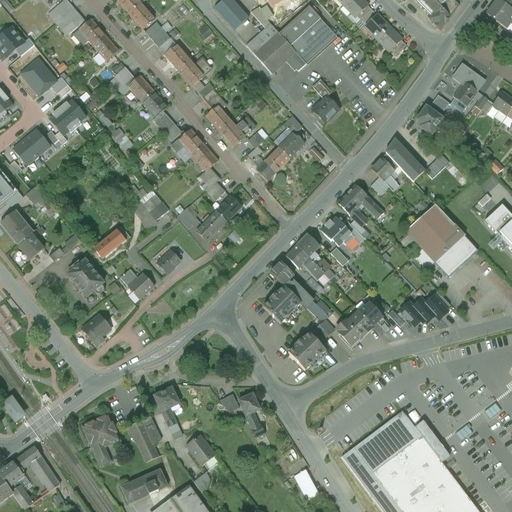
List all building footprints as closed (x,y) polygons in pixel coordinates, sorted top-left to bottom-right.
[(115,0),(129,15),(141,4),(145,0),(115,0)] [(248,20),(230,0),(224,0),(214,10),(234,32),(248,20)] [(362,0),(348,0),(343,5),(351,14),(353,12),(357,17),(368,7),(369,6),(362,0)] [(432,0),(415,0),(428,14),(425,16),(440,32),(450,19),(450,18),(432,0)] [(432,0),(450,18),(458,7),(452,0),(432,0)] [(499,0),(498,0),(486,15),(507,29),(511,22),(511,8),(499,0)] [(511,0),(499,0),(511,8),(511,0)] [(75,12),(66,1),(58,7),(62,13),(59,16),(64,21),(75,12)] [(141,4),(129,15),(142,30),(154,19),(141,4)] [(273,18),(265,5),(259,9),(267,22),(273,18)] [(58,7),(48,16),(52,22),(59,16),(62,13),(58,7)] [(368,7),(357,17),(362,22),(373,12),(368,7)] [(309,8),(279,35),(290,48),(320,21),(309,8)] [(267,22),(259,9),(251,14),(265,30),(270,26),(267,22)] [(75,12),(64,21),(68,26),(72,23),(77,28),(84,22),(75,12)] [(373,12),(362,22),(366,26),(376,16),(373,12)] [(376,16),(366,26),(371,31),(369,32),(377,41),(389,28),(377,15),(376,16)] [(104,37),(91,21),(78,31),(88,42),(92,47),(104,37)] [(320,21),(290,48),(295,54),(306,66),(336,38),(320,21)] [(68,26),(62,32),(66,38),(77,28),(72,23),(68,26)] [(158,31),(153,26),(145,33),(153,44),(165,34),(161,29),(158,31)] [(274,30),(270,26),(265,30),(246,48),(271,76),(285,63),(295,54),(279,35),(274,30)] [(205,39),(212,34),(208,28),(201,32),(205,39)] [(389,28),(377,41),(385,49),(386,47),(391,52),(401,42),(402,41),(389,28)] [(506,36),(498,28),(494,32),(502,40),(506,36)] [(24,44),(11,29),(0,38),(0,51),(7,59),(15,52),(24,44)] [(88,42),(78,31),(72,37),(82,48),(88,42)] [(165,34),(153,44),(158,50),(170,40),(165,34)] [(118,53),(104,37),(92,47),(106,63),(118,53)] [(29,40),(24,44),(15,52),(20,58),(34,47),(29,40)] [(170,40),(158,50),(164,56),(165,55),(175,46),(170,40)] [(401,42),(391,52),(395,57),(406,47),(401,42)] [(190,62),(176,46),(175,46),(165,55),(179,71),(190,62)] [(295,54),(285,63),(294,73),(296,71),(298,73),(306,66),(295,54)] [(202,60),(194,66),(190,62),(179,71),(192,87),(198,82),(204,77),(203,77),(210,71),(210,69),(202,60)] [(44,69),(38,62),(33,66),(33,65),(20,76),(39,98),(50,88),(56,83),(44,69)] [(121,65),(112,73),(116,77),(125,69),(121,65)] [(116,77),(114,78),(123,88),(133,79),(125,69),(116,77)] [(140,78),(128,88),(141,104),(154,94),(140,78)] [(57,96),(58,94),(68,87),(61,79),(56,83),(50,88),(57,96)] [(332,94),(320,81),(312,89),(323,101),(312,112),(325,125),(339,111),(327,99),(332,94)] [(204,89),(198,82),(192,87),(191,88),(197,95),(204,89)] [(477,93),(464,83),(453,98),(458,101),(466,107),(474,97),(477,93)] [(204,89),(197,95),(202,100),(212,91),(213,90),(209,85),(204,89)] [(68,87),(58,94),(62,99),(71,91),(68,87)] [(0,119),(6,115),(5,113),(13,107),(8,101),(0,90),(0,119)] [(212,91),(202,100),(206,105),(216,96),(212,91)] [(167,109),(154,94),(141,104),(155,120),(167,109)] [(511,110),(511,102),(502,95),(492,108),(499,112),(506,118),(511,110)] [(225,106),(216,96),(206,105),(212,111),(217,106),(220,110),(225,106)] [(479,101),(474,107),(480,111),(488,100),(482,96),(479,101)] [(466,107),(458,101),(454,108),(462,113),(466,107)] [(68,106),(66,104),(59,110),(76,130),(81,126),(80,124),(86,119),(72,102),(68,106)] [(444,112),(433,104),(429,110),(439,117),(442,115),(444,112)] [(220,110),(217,106),(212,111),(206,116),(220,133),(232,123),(220,110)] [(429,110),(426,108),(416,122),(421,126),(418,131),(424,135),(425,133),(431,137),(437,128),(443,120),(439,117),(429,110)] [(76,130),(59,110),(52,116),(54,118),(49,121),(63,138),(69,133),(71,134),(76,130)] [(511,110),(506,118),(501,125),(511,132),(511,110)] [(506,118),(499,112),(494,119),(501,125),(506,118)] [(165,115),(155,125),(163,134),(174,125),(165,115)] [(293,118),(284,126),(288,131),(289,131),(293,127),(298,123),(293,118)] [(443,120),(437,128),(445,133),(449,127),(443,120)] [(242,122),(236,128),(244,137),(251,132),(242,122)] [(236,128),(232,123),(220,133),(234,148),(245,138),(244,137),(236,128)] [(303,129),(298,123),(293,127),(299,133),(303,129)] [(174,125),(163,134),(171,143),(182,134),(174,125)] [(293,127),(289,131),(288,131),(284,134),(289,140),(294,134),(296,136),(299,133),(293,127)] [(124,152),(133,145),(120,128),(111,134),(124,152)] [(204,146),(190,130),(179,140),(178,140),(185,147),(192,156),(204,146)] [(50,148),(36,132),(24,141),(38,158),(50,148)] [(54,146),(59,142),(55,138),(51,133),(46,137),(54,146)] [(256,133),(247,141),(254,149),(257,147),(263,141),(256,133)] [(67,143),(59,134),(55,138),(59,142),(54,146),(58,150),(67,143)] [(284,134),(277,141),(282,146),(289,140),(284,134)] [(282,146),(279,150),(289,161),(305,146),(296,136),(294,134),(289,140),(282,146)] [(178,139),(169,147),(176,155),(185,147),(178,140),(179,140),(178,139)] [(38,158),(24,141),(13,151),(27,168),(38,158)] [(424,172),(394,141),(385,154),(385,155),(396,166),(412,184),(424,173),(424,172)] [(217,162),(204,146),(192,156),(206,172),(209,169),(217,162)] [(254,149),(246,157),(251,162),(257,156),(261,153),(257,147),(254,149)] [(309,155),(322,162),(325,156),(313,148),(309,155)] [(264,164),(263,164),(274,175),(289,161),(279,150),(264,164)] [(396,166),(385,155),(381,159),(381,160),(392,170),(396,166)] [(274,175),(263,164),(264,164),(257,156),(251,162),(258,169),(257,170),(268,181),(274,175)] [(445,168),(449,164),(441,156),(437,160),(445,168)] [(392,170),(381,160),(381,159),(381,160),(370,171),(383,183),(389,177),(394,172),(392,170)] [(440,172),(445,168),(437,160),(433,164),(440,172)] [(495,162),(489,167),(497,176),(503,170),(495,162)] [(14,163),(10,166),(17,175),(22,172),(14,163)] [(436,177),(440,172),(433,164),(428,168),(436,177)] [(146,165),(140,172),(143,176),(150,169),(146,165)] [(431,181),(436,177),(428,168),(424,172),(424,173),(431,181)] [(206,172),(198,178),(204,184),(215,175),(209,169),(206,172)] [(0,208),(6,203),(18,194),(17,192),(14,195),(7,187),(10,184),(3,175),(0,177),(0,208)] [(215,175),(204,184),(209,190),(216,183),(220,180),(215,175)] [(397,185),(389,177),(383,183),(393,193),(399,187),(396,185),(397,185)] [(388,189),(378,180),(370,188),(380,198),(388,189)] [(209,190),(207,192),(216,202),(225,193),(216,183),(209,190)] [(368,199),(356,186),(346,196),(359,208),(362,205),(368,199)] [(36,188),(25,196),(34,206),(44,198),(36,188)] [(150,190),(137,200),(142,206),(154,196),(150,190)] [(18,194),(6,203),(11,208),(22,199),(18,194)] [(154,196),(142,206),(148,213),(160,203),(154,196)] [(359,208),(346,196),(337,205),(350,217),(356,211),(359,208)] [(230,198),(216,213),(227,224),(241,209),(230,198)] [(382,214),(368,199),(362,205),(376,220),(382,214)] [(160,203),(148,213),(155,222),(167,211),(160,203)] [(453,228),(435,207),(405,233),(407,235),(413,241),(421,251),(434,265),(448,280),(478,252),(464,238),(464,237),(455,226),(453,228)] [(198,222),(187,209),(177,218),(187,231),(198,222)] [(486,226),(511,253),(511,218),(503,209),(486,226)] [(342,223),(331,211),(317,226),(328,237),(333,232),(342,223)] [(356,211),(350,217),(354,222),(360,228),(362,227),(366,222),(356,211)] [(33,233),(16,212),(1,224),(18,245),(31,234),(33,233)] [(227,224),(216,213),(197,232),(208,243),(227,224)] [(360,228),(354,222),(350,225),(359,235),(361,237),(366,231),(362,227),(360,228)] [(347,228),(342,223),(333,232),(337,236),(339,235),(343,238),(349,244),(356,237),(347,228)] [(359,235),(350,225),(347,228),(356,237),(359,235)] [(128,237),(120,227),(115,231),(123,241),(128,237)] [(115,231),(93,250),(101,260),(123,241),(115,231)] [(337,236),(333,232),(328,237),(336,245),(343,238),(339,235),(337,236)] [(44,249),(31,234),(18,245),(30,260),(44,249)] [(236,234),(231,239),(235,243),(240,238),(236,234)] [(407,235),(399,242),(405,249),(413,241),(407,235)] [(170,242),(164,236),(160,239),(166,246),(170,242)] [(319,249),(307,236),(296,247),(323,275),(328,271),(329,270),(316,256),(315,258),(313,255),(319,249)] [(323,275),(296,247),(285,258),(298,271),(302,267),(317,282),(320,279),(323,275)] [(331,255),(344,267),(350,261),(337,248),(331,255)] [(59,249),(49,257),(53,262),(63,254),(59,249)] [(434,265),(421,251),(413,258),(426,272),(434,265)] [(170,253),(157,265),(166,276),(173,270),(172,269),(179,262),(170,253)] [(94,274),(84,261),(80,265),(77,262),(68,269),(71,272),(67,275),(85,298),(92,292),(94,291),(96,293),(99,294),(103,291),(103,288),(101,285),(103,284),(99,279),(102,277),(98,271),(94,274)] [(296,279),(280,264),(270,274),(283,288),(286,290),(292,283),(296,279)] [(129,269),(118,279),(127,288),(138,279),(129,269)] [(334,277),(328,271),(323,275),(330,282),(334,277)] [(153,287),(142,275),(138,279),(127,288),(138,300),(153,287)] [(330,282),(323,275),(320,279),(326,285),(330,282)] [(307,297),(292,283),(286,290),(300,304),(307,297)] [(278,294),(276,294),(274,296),(275,297),(272,300),(271,299),(269,301),(269,303),(263,309),(281,326),(301,305),(300,304),(286,290),(283,288),(278,294)] [(92,292),(85,298),(89,303),(96,297),(92,292)] [(313,303),(307,297),(300,304),(301,305),(306,310),(312,304),(313,303)] [(433,299),(425,307),(434,317),(438,322),(447,314),(433,299)] [(421,303),(412,310),(423,322),(426,325),(434,317),(425,307),(421,303)] [(328,319),(312,304),(306,310),(321,325),(325,322),(328,319)] [(0,307),(0,319),(3,326),(6,325),(9,334),(18,330),(9,305),(0,307)] [(365,310),(364,309),(359,314),(372,327),(381,319),(370,306),(365,310)] [(412,310),(409,306),(400,314),(414,329),(423,322),(412,310)] [(394,311),(389,316),(401,329),(406,324),(394,311)] [(359,314),(347,325),(344,323),(336,330),(351,347),(372,327),(359,314)] [(99,316),(81,331),(95,347),(101,342),(98,338),(109,328),(99,316)] [(321,325),(314,331),(323,341),(334,332),(325,322),(321,325)] [(309,335),(303,340),(301,340),(299,342),(300,343),(297,346),(296,345),(294,347),(294,349),(288,354),(305,372),(326,353),(309,335)] [(172,389),(154,398),(161,413),(167,409),(178,404),(172,389)] [(239,409),(231,393),(219,402),(230,416),(239,409)] [(253,394),(238,400),(246,417),(253,413),(260,410),(253,394)] [(22,417),(11,402),(5,407),(3,409),(8,415),(10,413),(16,421),(22,417)] [(487,411),(491,418),(502,412),(497,405),(487,411)] [(167,409),(161,413),(168,428),(175,425),(167,409)] [(415,427),(403,411),(341,457),(383,511),(476,511),(440,462),(449,456),(424,420),(415,427)] [(253,413),(246,417),(252,430),(259,426),(253,413)] [(120,441),(108,415),(82,427),(100,468),(117,460),(111,445),(120,441)] [(150,418),(143,421),(143,419),(129,426),(140,450),(151,445),(160,441),(150,418)] [(175,425),(168,428),(174,442),(181,439),(175,425)] [(259,426),(252,430),(256,439),(265,434),(261,425),(259,426)] [(215,457),(200,437),(186,448),(201,468),(215,457)] [(151,445),(140,450),(146,462),(156,457),(151,445)] [(34,448),(13,463),(20,473),(30,466),(41,458),(34,448)] [(60,486),(41,458),(30,466),(45,487),(50,494),(60,486)] [(13,463),(0,473),(0,477),(0,478),(9,490),(17,483),(24,479),(20,473),(13,463)] [(159,471),(121,488),(129,505),(167,487),(159,471)] [(318,496),(305,472),(295,477),(308,501),(318,496)] [(206,474),(199,479),(207,490),(210,482),(206,474)] [(0,477),(0,499),(1,499),(3,501),(12,495),(9,490),(0,478),(0,477)] [(207,490),(199,479),(193,484),(202,495),(207,490)] [(28,499),(17,483),(9,490),(12,495),(25,511),(33,505),(28,499)] [(206,511),(187,486),(151,511),(206,511)] [(45,487),(28,499),(33,505),(50,494),(45,487)]
